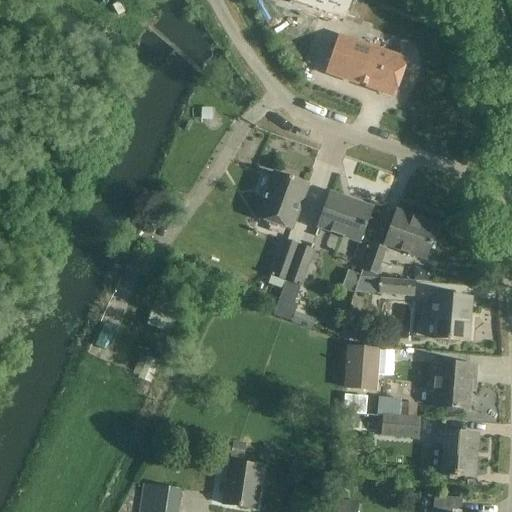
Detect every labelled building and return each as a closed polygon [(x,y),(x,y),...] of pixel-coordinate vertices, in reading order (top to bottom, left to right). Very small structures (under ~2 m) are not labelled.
[(406,61),(340,38),(328,73),(394,96),(406,61)] [(202,108),(201,120),(212,120),(212,108),(202,108)] [(308,186),(274,174),(257,219),(291,231),(308,186)] [(371,209),(330,194),(318,228),(359,243),(371,209)] [(438,226),(396,211),(384,245),(426,260),(438,226)] [(270,276),(268,283),(283,288),(273,315),(273,316),(299,246),(283,241),(270,276)] [(273,316),(312,331),(313,330),(316,321),(293,313),(296,305),(294,304),(301,287),(314,252),(299,246),(273,316)] [(361,275),(361,277),(376,279),(385,250),(371,246),(361,275)] [(350,271),(343,289),(354,294),(361,277),(361,275),(350,271)] [(376,280),(376,279),(361,277),(354,294),(412,298),(414,283),(376,280)] [(146,327),(169,335),(186,287),(164,279),(146,327)] [(472,299),(432,295),(430,321),(434,321),(433,339),(469,342),(472,299)] [(379,348),(345,346),(342,389),(376,391),(379,348)] [(158,362),(147,358),(146,359),(139,378),(138,379),(150,384),(158,362)] [(456,366),(437,364),(433,408),(468,411),(470,382),(475,383),(476,367),(456,366)] [(417,407),(400,406),(400,399),(378,397),(377,415),(382,415),(416,418),(417,407)] [(382,415),(381,436),(419,439),(420,418),(416,418),(382,415)] [(478,435),(440,432),(439,447),(443,448),(441,476),(475,478),(478,435)] [(234,441),(232,456),(245,458),(247,443),(234,441)] [(262,468),(229,463),(222,505),(255,510),(262,468)] [(176,511),(180,491),(144,485),(140,511),(176,511)] [(460,511),(462,499),(434,497),(432,511),(460,511)] [(351,511),(352,503),(329,500),(327,511),(351,511)]
